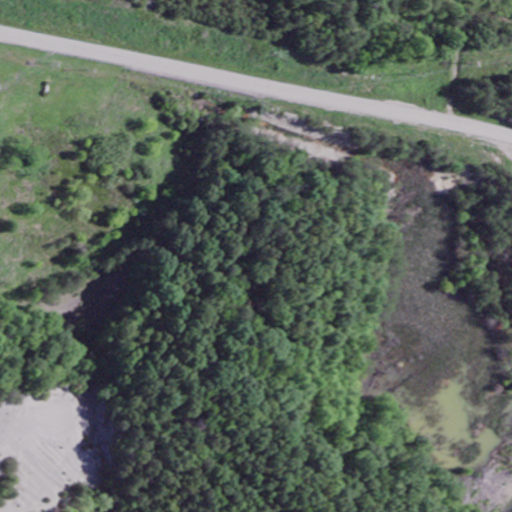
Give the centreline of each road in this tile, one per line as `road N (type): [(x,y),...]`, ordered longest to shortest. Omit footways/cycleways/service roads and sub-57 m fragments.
road 1 (residential): [(511,136),(0,34)]
road 2 (track): [(511,22),(468,17),(448,122)]
